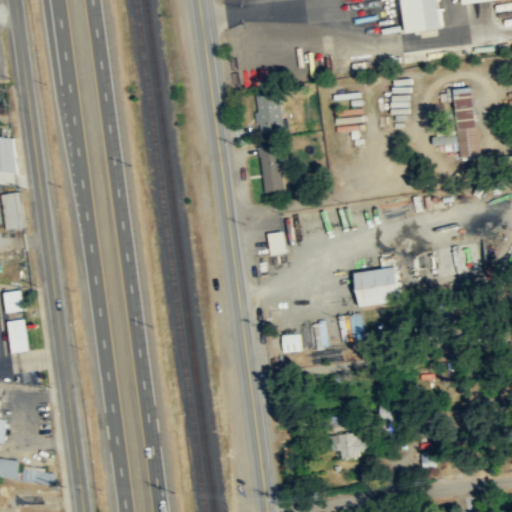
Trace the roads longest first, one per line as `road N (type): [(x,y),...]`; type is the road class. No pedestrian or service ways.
road 1 (tertiary): [(198,0),(267,511)]
road 2 (primary): [(57,0),(126,511)]
road 3 (tertiary): [(14,0),(83,511)]
road 4 (primary): [(160,511),(91,0)]
road 5 (residential): [(267,511),(511,479)]
